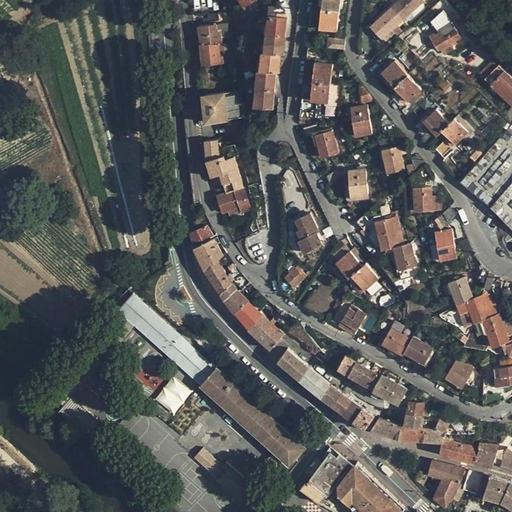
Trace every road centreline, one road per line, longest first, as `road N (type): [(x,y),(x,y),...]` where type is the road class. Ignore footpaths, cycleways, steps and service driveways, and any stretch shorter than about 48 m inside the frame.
road 1 (tertiary): [(163,0),(187,265),(195,290),(269,365)]
road 2 (residential): [(359,0),(354,57),(456,190),(491,264),(511,273)]
road 3 (residential): [(185,0),(200,175),(219,226),(265,286)]
road 4 (residential): [(265,286),(467,408),(493,412),(511,404)]
road 5 (residential): [(265,286),(274,236),(265,164),(269,141),(288,129)]
road 6 (residential): [(350,439),(511,478)]
road 7 (residential): [(288,129),(306,0)]
